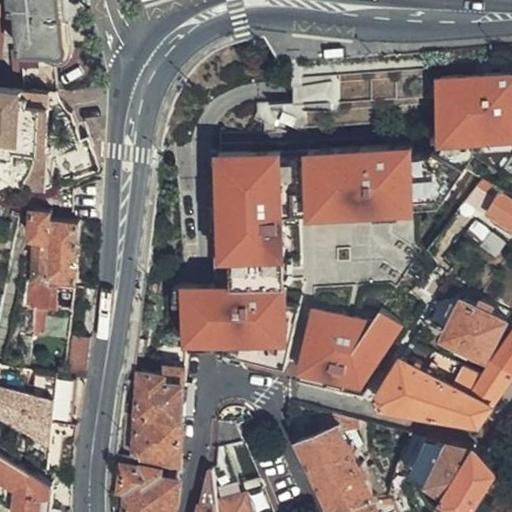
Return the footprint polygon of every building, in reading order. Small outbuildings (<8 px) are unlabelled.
[(0,86),(49,90),(55,90),(51,51),(64,48),(62,14),(60,11),(59,0),(10,0),(11,13),(16,13),(18,51),(9,52),(11,76),(0,77),(0,18),(0,3),(0,2),(0,86)] [(440,71),(444,141),(508,138),(505,68),(440,71)] [(45,165),(49,90),(0,86),(0,156),(12,157),(12,152),(32,152),(32,164),(45,165)] [(65,180),(98,168),(89,140),(57,152),(65,180)] [(414,142),(307,146),(308,213),(417,211),(416,196),(415,154),(414,142)] [(284,146),(214,148),(218,260),(288,257),(284,214),(284,146)] [(307,146),(284,146),(284,214),(308,213),(307,146)] [(438,148),(436,153),(415,154),(416,196),(442,195),(447,199),(468,167),(438,148)] [(44,181),(45,165),(32,164),(23,179),(44,181)] [(511,197),(502,191),(490,210),(511,224),(511,197)] [(30,209),(25,234),(27,238),(33,239),(30,280),(25,279),(23,308),(32,308),(29,337),(47,337),(49,311),(58,311),(59,281),(74,283),(78,223),(49,218),(49,212),(30,209)] [(466,231),(481,244),(492,230),(476,218),(466,231)] [(496,255),(499,251),(506,241),(492,230),(481,244),(496,255)] [(288,257),(218,260),(219,284),(289,281),(288,257)] [(219,284),(181,286),(184,345),(219,344),(290,362),(304,302),(290,300),(289,281),(219,284)] [(490,352),(508,317),(492,309),(496,302),(484,296),(480,303),(464,295),(446,332),(490,352)] [(374,319),(316,307),(302,370),(366,383),(406,324),(385,310),(374,319)] [(511,327),(494,354),(511,365),(511,327)] [(76,375),(85,377),(87,362),(89,339),(72,337),(66,374),(76,375)] [(382,403),(408,408),(431,369),(425,366),(434,349),(417,341),(408,357),(404,355),(380,394),(382,403)] [(425,366),(431,369),(473,390),(483,371),(434,349),(425,366)] [(480,420),(511,376),(511,365),(494,354),(483,371),(473,390),(431,369),(408,408),(480,420)] [(185,417),(186,368),(166,366),(165,373),(142,372),(139,414),(185,417)] [(64,442),(77,443),(79,423),(73,423),(76,375),(66,374),(36,368),(33,395),(0,387),(0,415),(31,431),(28,457),(62,474),(64,442)] [(315,470),(357,458),(356,455),(361,453),(358,446),(353,448),(345,429),(351,426),(352,415),(323,408),(321,430),(299,439),(315,470)] [(182,459),(185,417),(139,414),(136,455),(161,457),(182,459)] [(511,415),(496,437),(511,449),(511,415)] [(413,465),(429,434),(426,433),(413,430),(402,456),(413,465)] [(467,461),(477,446),(429,434),(413,465),(447,490),(467,461)] [(498,469),(484,454),(477,446),(467,461),(447,490),(442,499),(452,511),(469,511),(472,508),(479,498),(498,469)] [(42,511),(44,494),(46,491),(51,491),(52,479),(0,454),(0,479),(14,486),(13,510),(22,511),(42,511)] [(181,478),(182,459),(161,457),(160,468),(160,476),(181,478)] [(359,462),(357,458),(315,470),(318,475),(332,504),(352,500),(373,494),(362,469),(366,467),(364,460),(359,462)] [(160,468),(125,465),(122,489),(131,490),(128,511),(176,511),(181,478),(160,476),(160,468)] [(211,470),(200,511),(220,511),(215,470),(211,470)] [(50,510),(71,510),(72,488),(52,479),(51,491),(50,510)] [(253,511),(248,492),(221,498),(223,511),(253,511)] [(380,511),(373,494),(352,500),(332,504),(336,511),(380,511)] [(413,511),(431,511),(442,499),(426,494),(413,510),(413,511)] [(404,499),(386,497),(395,511),(409,511),(413,510),(404,499)]
